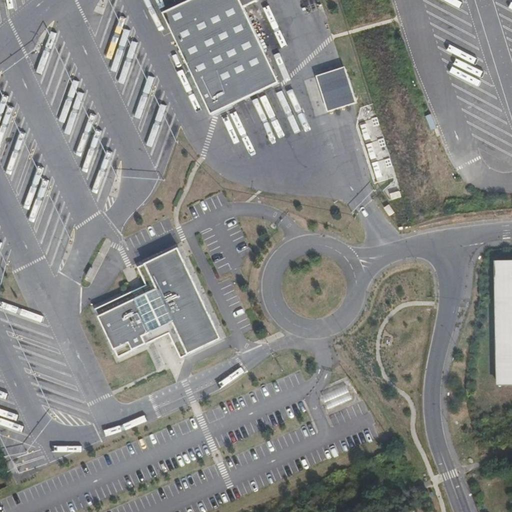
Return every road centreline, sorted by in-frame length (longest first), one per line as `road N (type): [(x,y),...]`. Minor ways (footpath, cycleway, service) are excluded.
road 1 (unclassified): [(455,239),(432,423),(461,511)]
road 2 (unclassified): [(355,267),(322,241),(294,245),(273,266),(270,296),(287,321),(316,330),(343,319),(357,295)]
